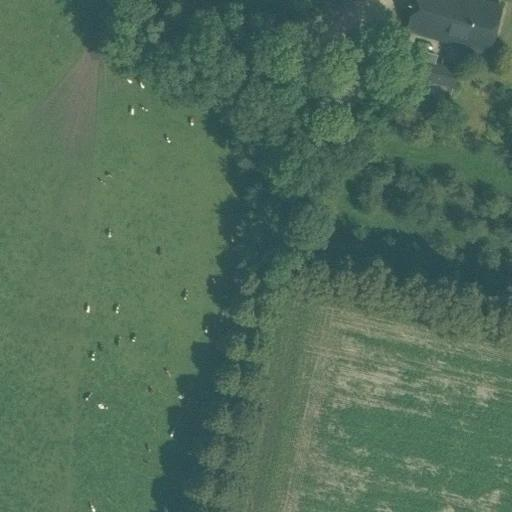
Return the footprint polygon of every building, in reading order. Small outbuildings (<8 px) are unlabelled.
[(187,0),(179,31),(203,38),(206,24),(209,10),(211,0),(187,0)] [(477,0),(416,0),(405,32),(468,48),(468,51),(489,56),(502,6),(477,0)] [(209,10),(206,24),(219,26),(221,12),(209,10)] [(298,10),(280,53),(305,64),(323,20),(298,10)] [(352,36),(340,72),(361,78),(372,42),(352,36)] [(408,57),(403,74),(451,88),(457,71),(434,64),(436,55),(425,52),(422,61),(408,57)]
